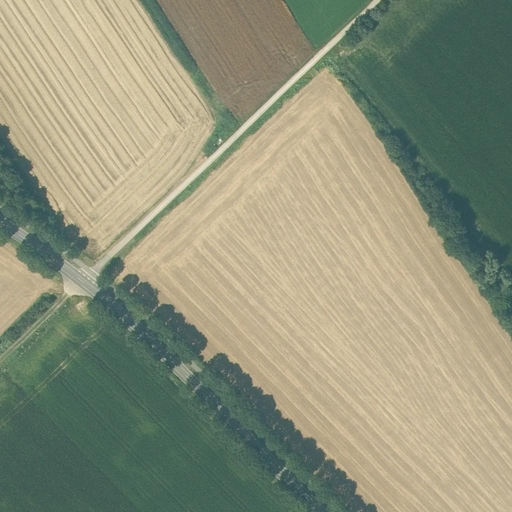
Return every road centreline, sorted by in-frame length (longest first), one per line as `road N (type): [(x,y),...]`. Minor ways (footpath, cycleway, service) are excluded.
road 1 (unclassified): [(376,0),(82,281)]
road 2 (tertiary): [(82,281),(320,511)]
